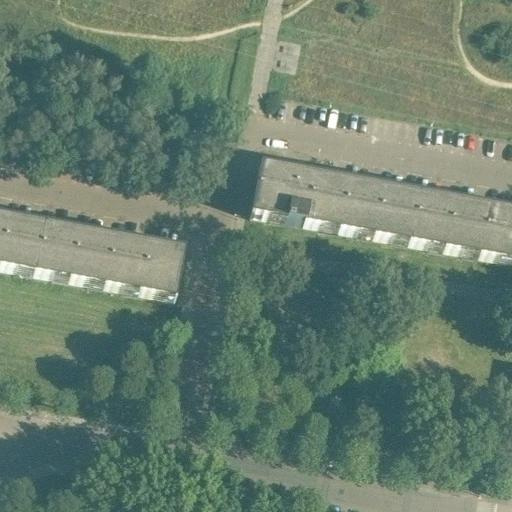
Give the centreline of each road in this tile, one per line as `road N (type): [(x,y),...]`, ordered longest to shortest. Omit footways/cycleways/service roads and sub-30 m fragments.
road 1 (residential): [(511,174),(266,132),(246,149),(229,242)]
road 2 (unclassified): [(229,242),(0,201)]
road 3 (residential): [(419,511),(191,472)]
road 4 (residential): [(229,242),(197,437)]
road 5 (residential): [(191,472),(43,446),(20,452)]
